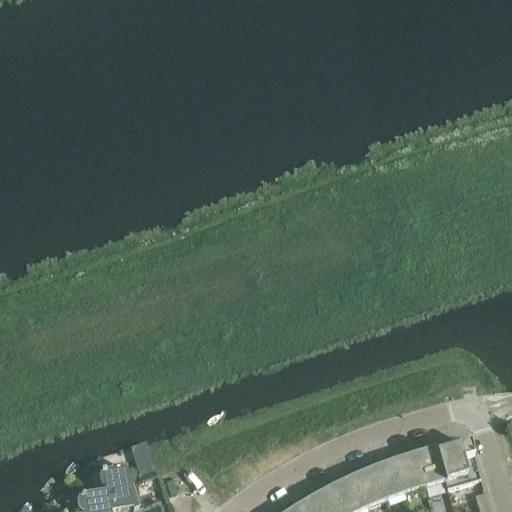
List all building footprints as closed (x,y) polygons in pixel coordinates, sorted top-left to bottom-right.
[(457,446),(435,452),(444,486),(447,494),(480,485),(470,448),(458,451),(457,446)] [(435,452),(414,458),(424,492),(444,486),(435,452)] [(400,462),(393,465),(405,498),(424,492),(414,458),(400,462)] [(136,468),(142,484),(158,478),(153,463),(136,468)] [(387,467),(373,472),(385,505),(405,498),(393,465),(387,467)] [(104,492),(104,495),(107,511),(162,511),(160,506),(142,511),(138,511),(132,491),(129,492),(126,471),(101,475),(101,478),(99,478),(98,482),(99,489),(102,492),(104,492)] [(359,478),(353,481),(366,511),(369,511),(385,505),(373,472),(359,478)] [(339,487),(333,490),(343,511),(366,511),(353,481),(339,487)] [(326,493),(313,500),(319,511),(343,511),(333,490),(326,493)] [(107,511),(104,495),(80,500),(80,502),(78,503),(77,507),(77,511),(107,511)] [(487,511),(484,498),(475,500),(477,511),(487,511)] [(307,504),(295,511),(294,511),(319,511),(313,500),(307,504)]
